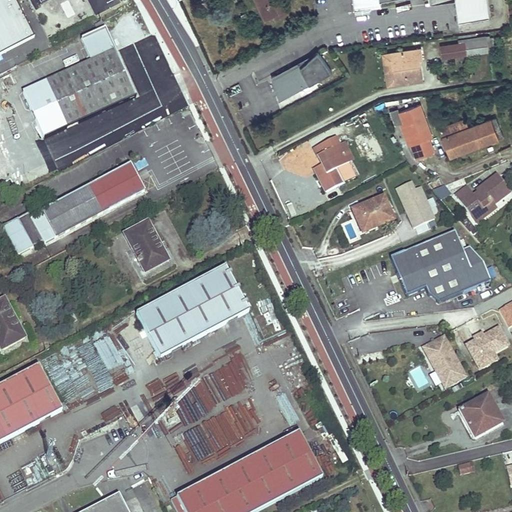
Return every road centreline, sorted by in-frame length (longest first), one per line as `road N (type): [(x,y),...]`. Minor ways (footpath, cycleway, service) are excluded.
road 1 (secondary): [(158,0),(410,511)]
road 2 (unknown): [(147,511),(114,458),(214,413)]
road 3 (unknown): [(340,337),(467,320)]
